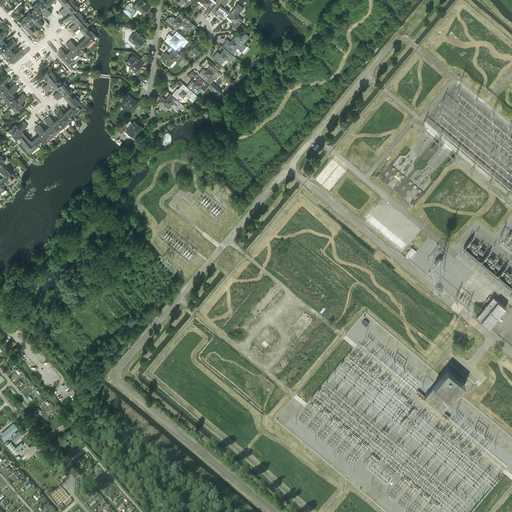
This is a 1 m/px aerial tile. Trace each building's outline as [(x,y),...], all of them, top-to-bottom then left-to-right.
[(44,0),(45,0),(44,0),(38,0),(37,1),(49,15),(52,13),(47,7),(49,5),(44,0)] [(61,14),(75,2),(73,0),(66,0),(62,4),(65,6),(59,11),(61,14)] [(137,0),(134,4),(131,2),(131,3),(129,2),(128,4),(127,3),(122,10),(131,17),(137,11),(136,10),(137,9),(138,8),(144,13),(145,13),(146,13),(147,13),(147,12),(147,11),(147,10),(146,10),(152,4),(146,0),(137,0)] [(210,0),(198,0),(204,5),(202,8),(208,13),(215,4),(210,0)] [(223,7),(227,3),(223,0),(219,0),(213,8),(218,13),(216,16),(222,21),(229,12),(223,7)] [(47,17),(49,15),(37,1),(32,6),(34,8),(39,14),(42,12),(47,17)] [(77,8),(79,6),(75,2),(61,14),(63,16),(69,11),(71,13),(77,8)] [(238,15),(244,8),(238,3),(227,16),(233,21),(230,24),(236,29),(243,20),(238,15)] [(39,14),(34,8),(29,12),(41,26),(44,24),(39,18),(41,16),(39,14)] [(81,13),(77,8),(71,13),(63,20),(65,23),(71,18),(73,20),(81,13)] [(39,28),(41,26),(29,12),(24,16),(32,25),(34,23),(39,28)] [(71,30),(85,18),(81,13),(73,20),(75,23),(69,28),(71,30)] [(193,23),(182,14),(180,13),(175,18),(172,16),(170,19),(168,17),(165,20),(176,29),(180,25),(184,28),(185,28),(192,27),(192,28),(194,25),(193,23)] [(29,27),(32,25),(24,16),(20,21),(32,35),(34,32),(29,27)] [(86,26),(89,23),(90,23),(85,18),(71,30),(73,33),(79,28),(81,30),(86,26)] [(89,27),(91,25),(89,23),(86,26),(81,30),(86,36),(89,38),(91,36),(94,40),(98,37),(91,29),(89,27)] [(127,27),(125,27),(122,26),(122,30),(126,30),(126,31),(125,38),(130,42),(134,46),(136,44),(139,46),(146,37),(136,29),(134,27),(127,27)] [(6,31),(9,29),(6,27),(1,32),(0,30),(0,36),(6,31)] [(8,34),(6,31),(0,36),(0,45),(5,41),(3,39),(8,34)] [(183,46),(188,40),(177,31),(172,37),(169,34),(164,40),(173,47),(178,42),(183,46)] [(241,38),(237,35),(236,36),(235,36),(230,41),(227,39),(222,45),(231,52),(232,53),(235,50),(237,47),(242,51),(246,46),(244,43),(247,40),(250,36),(246,33),(244,33),(242,36),(241,38)] [(91,36),(89,38),(86,36),(78,43),(82,48),(86,45),(87,46),(94,40),(91,36)] [(1,53),(15,41),(12,39),(7,43),(5,41),(0,45),(0,53),(1,53)] [(78,43),(76,45),(71,40),(68,42),(80,56),(85,51),(82,48),(78,43)] [(11,48),(17,44),(15,41),(1,53),(5,58),(13,51),(11,48)] [(76,60),(80,56),(68,42),(66,44),(71,49),(68,51),(76,60)] [(194,46),(191,50),(198,56),(201,52),(194,46)] [(9,63),(23,51),(21,48),(15,53),(13,51),(5,58),(9,63)] [(68,51),(66,54),(61,48),(58,50),(71,64),(72,66),(77,62),(76,60),(68,51)] [(230,62),(235,56),(225,48),(220,54),(217,51),(212,57),(221,64),(226,59),(230,62)] [(179,64),(184,58),(174,49),(169,55),(166,52),(161,58),(170,66),(175,60),(179,64)] [(136,71),(144,61),(134,53),(126,62),(129,65),(129,72),(131,72),(132,72),(133,71),(134,71),(135,69),(136,71)] [(216,79),(221,73),(211,65),(206,70),(203,68),(198,74),(207,81),(211,76),(216,79)] [(45,80),(54,73),(50,68),(36,80),(38,83),(43,78),(45,80)] [(44,90),(58,78),(54,73),(45,80),(47,83),(42,87),(44,90)] [(5,83),(10,79),(8,76),(0,82),(0,91),(7,86),(5,83)] [(205,91),(209,85),(199,76),(195,82),(192,80),(187,85),(196,93),(200,87),(205,91)] [(62,83),(62,82),(58,78),(44,90),(46,92),(52,88),(54,90),(56,88),(62,83)] [(55,98),(69,85),(64,80),(62,82),(62,83),(56,88),(58,90),(53,95),(55,98)] [(0,94),(3,98),(17,86),(15,83),(9,88),(7,86),(0,91),(0,94)] [(177,88),(172,94),(181,101),(186,96),(190,99),(192,101),(197,96),(195,93),(185,85),(183,83),(178,89),(177,88)] [(70,93),(73,90),(69,85),(55,98),(57,100),(63,95),(65,97),(70,93)] [(13,93),(19,88),(17,86),(3,98),(7,103),(15,96),(13,93)] [(11,108),(25,96),(23,93),(17,98),(15,96),(7,103),(11,108)] [(73,97),(70,93),(65,97),(72,106),(74,104),(76,106),(81,103),(78,100),(80,99),(77,95),(75,96),(74,96),(73,97)] [(130,112),(138,101),(129,94),(121,104),(130,112)] [(180,102),(172,95),(170,94),(165,99),(162,97),(158,103),(166,110),(171,104),(177,109),(182,104),(180,102)] [(22,103),(27,98),(25,96),(11,108),(16,113),(24,105),(22,103)] [(76,113),(84,106),(81,103),(76,106),(74,104),(72,106),(66,111),(70,116),(71,116),(74,112),(76,113)] [(66,111),(64,113),(59,107),(56,109),(68,123),(73,119),(71,116),(70,116),(66,111)] [(64,128),(68,123),(56,109),(54,112),(59,117),(56,119),(64,128)] [(56,119),(54,121),(49,116),(47,118),(59,132),(64,128),(56,119)] [(54,136),(59,132),(47,118),(44,120),(49,126),(47,128),(54,136)] [(135,138),(144,128),(135,120),(126,130),(135,138)] [(12,135),(25,123),(23,121),(18,126),(15,123),(7,131),(12,135)] [(22,131),(28,126),(25,123),(12,135),(16,140),(19,137),(24,133),(22,131)] [(47,128),(44,130),(39,124),(37,126),(49,140),(54,136),(47,128)] [(44,145),(49,140),(37,126),(34,129),(39,134),(37,136),(41,141),(44,145)] [(31,146),(29,143),(31,141),(24,133),(19,137),(23,141),(21,142),(23,144),(20,147),(24,152),(27,149),(31,146)] [(37,144),(41,141),(37,136),(31,141),(29,143),(31,146),(27,149),(30,153),(38,146),(37,144)] [(126,143),(122,148),(126,152),(130,147),(126,143)] [(5,167),(2,163),(0,164),(0,171),(4,176),(6,174),(8,176),(12,173),(6,166),(5,167)] [(7,183),(15,176),(12,173),(8,176),(6,174),(4,176),(0,178),(0,183),(2,186),(6,182),(7,183)] [(410,258),(416,251),(411,247),(406,254),(410,258)] [(489,327),(506,307),(492,296),(476,316),(489,327)] [(312,321),(304,313),(291,329),(299,336),(312,321)] [(434,385),(424,397),(442,412),(458,393),(465,384),(448,370),(436,384),(434,385)] [(14,431),(18,428),(13,423),(1,433),(6,438),(12,433),(14,434),(11,437),(14,441),(22,435),(18,430),(15,433),(14,431)] [(9,443),(8,443),(6,445),(14,454),(14,455),(15,454),(17,453),(18,451),(15,447),(10,442),(9,443)]
